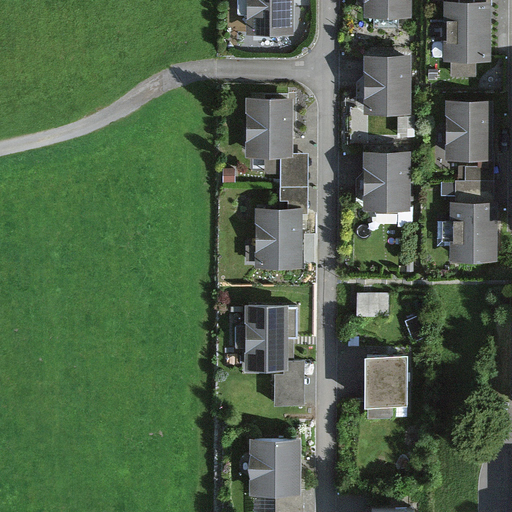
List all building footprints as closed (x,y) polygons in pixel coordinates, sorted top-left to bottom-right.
[(292,0),(248,0),(249,32),(293,32),(292,0)] [(408,0),(364,0),(365,16),(408,16),(408,0)] [(491,3),(447,2),(447,60),(491,60),(491,3)] [(408,55),(364,55),(364,113),(408,113),(408,55)] [(292,99),(248,99),(248,156),(291,156),(292,99)] [(492,102),(449,102),(449,159),(492,160),(492,102)] [(408,152),(365,152),(364,209),(408,209),(408,152)] [(494,202),(450,202),(450,260),(494,260),(494,202)] [(302,208),(258,207),(257,265),(301,266),(302,208)] [(387,289),(355,288),(355,312),(388,312),(387,289)] [(291,308),(248,307),(247,374),(291,374),(291,308)] [(409,340),(370,341),(371,393),(410,392),(409,340)] [(299,438),(252,438),(252,492),(299,492),(299,438)] [(421,511),(421,494),(375,497),(375,511),(421,511)]
